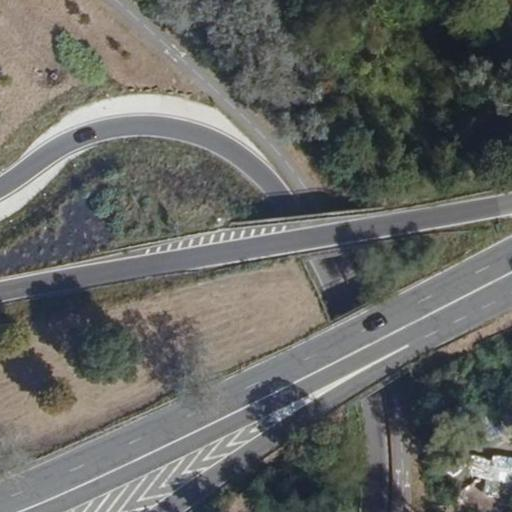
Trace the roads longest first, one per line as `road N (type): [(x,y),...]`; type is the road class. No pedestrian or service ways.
road 1 (primary): [(374,511),(375,429),(362,352),(307,234),(247,161),(194,134),(132,125),(72,139),(0,187)]
road 2 (secondary): [(511,255),(254,386),(0,499)]
road 3 (primary): [(511,202),(0,291)]
road 4 (secondary): [(46,511),(420,339)]
road 5 (primary): [(164,511),(420,339)]
